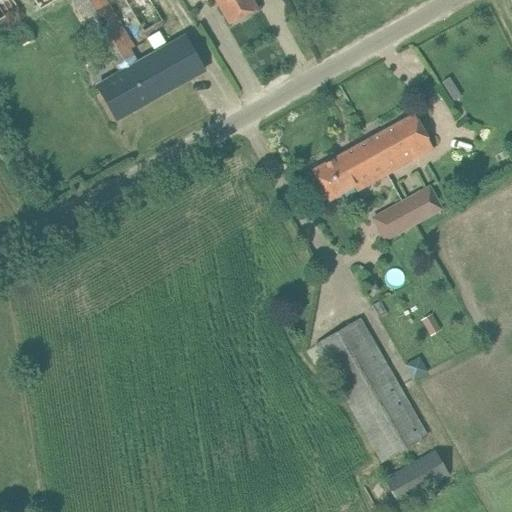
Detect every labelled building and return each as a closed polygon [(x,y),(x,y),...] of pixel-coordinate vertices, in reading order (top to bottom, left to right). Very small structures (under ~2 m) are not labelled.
[(0,0),(0,19),(17,10),(11,0),(0,0)] [(33,0),(40,11),(58,0),(123,0),(142,31),(162,19),(150,0),(33,0)] [(111,0),(71,0),(106,60),(111,57),(120,73),(97,86),(106,102),(116,119),(203,70),(193,53),(185,37),(176,42),(156,53),(140,62),(131,46),(135,43),(111,0)] [(215,0),(219,7),(229,25),(257,9),(251,0),(215,0)] [(162,32),(150,39),(157,50),(168,43),(162,32)] [(387,174),(432,149),(414,115),(369,140),(387,174)] [(312,171),(321,188),(328,201),(354,186),(356,191),(387,174),(369,140),(312,171)] [(441,211),(441,210),(428,186),(402,201),(416,225),(441,211)] [(386,242),(416,225),(402,201),(372,218),(386,242)] [(401,391),(360,319),(315,345),(356,417),(401,391)] [(416,379),(429,371),(421,357),(408,365),(416,379)] [(426,436),(401,391),(356,417),(381,462),(426,436)] [(434,450),(383,479),(398,504),(449,475),(434,450)]
